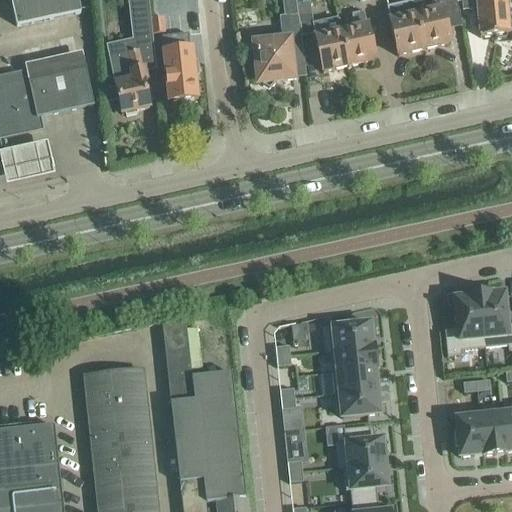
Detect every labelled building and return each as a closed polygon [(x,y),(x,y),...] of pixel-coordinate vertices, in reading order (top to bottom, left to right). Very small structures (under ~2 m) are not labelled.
[(80,13),(76,0),(10,0),(16,27),(80,13)] [(299,19),(295,0),(282,0),(285,27),(280,28),(282,43),(254,47),(259,85),(292,81),(290,57),(302,55),(299,25),(299,19)] [(309,0),(295,0),(299,19),(312,17),(309,0)] [(455,0),(412,0),(416,16),(423,52),(450,46),(442,10),(440,10),(440,7),(457,4),(455,0)] [(461,0),(463,12),(477,11),(480,39),(510,36),(506,1),(496,2),(496,0),(461,0)] [(423,52),(416,16),(402,19),(399,5),(389,7),(392,21),(389,22),(397,57),(423,52)] [(355,29),(340,33),(348,69),(375,62),(367,27),(366,27),(363,13),(352,15),(355,29)] [(163,19),(151,20),(153,36),(164,34),(163,19)] [(348,69),(340,33),(327,36),(324,22),(313,24),(316,38),(314,39),(322,74),(348,69)] [(147,83),(143,63),(140,51),(125,55),(131,82),(115,85),(121,116),(149,110),(143,84),(147,83)] [(197,101),(195,79),(195,77),(197,77),(198,75),(197,67),(192,68),(190,51),(163,54),(168,104),(197,101)] [(0,79),(0,149),(0,147),(0,138),(39,130),(37,119),(93,107),(82,61),(0,79)] [(491,296),(479,297),(484,350),(508,348),(508,353),(511,352),(511,326),(507,327),(504,295),(491,297),(491,296)] [(457,332),(444,333),(447,359),(461,358),(461,353),(484,350),(479,297),(467,298),(467,299),(454,301),(457,332)] [(182,511),(206,511),(206,505),(216,503),(217,511),(250,511),(249,500),(247,500),(232,375),(192,379),(185,323),(161,325),(182,511)] [(343,328),(322,331),(325,354),(373,349),(373,348),(372,348),(370,326),(359,327),(358,324),(343,325),(343,328)] [(275,350),(276,360),(289,358),(288,348),(275,350)] [(373,349),(325,354),(325,355),(329,355),(332,375),(376,371),(373,349)] [(289,358),(276,360),(277,369),(290,368),(289,358)] [(376,371),(332,375),(334,397),(377,392),(375,372),(376,372),(376,371)] [(157,511),(143,372),(84,379),(98,511),(157,511)] [(489,383),(476,384),(477,394),(490,393),(489,383)] [(476,384),(463,385),(464,395),(477,394),(476,384)] [(293,391),(280,393),(281,402),(294,401),(293,391)] [(377,392),(334,397),(334,398),(339,397),(341,420),(379,416),(377,392)] [(294,401),(281,402),(282,412),(295,411),(294,401)] [(511,415),(501,416),(505,455),(505,454),(511,453),(511,415)] [(501,416),(479,419),(483,457),(483,458),(505,455),(501,416)] [(479,419),(456,421),(457,435),(454,435),(455,448),(458,448),(460,459),(483,457),(479,419)] [(0,511),(63,511),(54,428),(31,430),(31,426),(0,429),(0,511)] [(345,445),(336,446),(338,470),(384,465),(382,442),(370,443),(369,430),(344,432),(345,445)] [(301,464),(288,466),(289,475),(302,474),(301,464)] [(384,465),(338,470),(338,471),(343,471),(345,493),(350,493),(351,505),(376,503),(375,490),(387,489),(384,465)] [(302,474),(289,475),(290,485),(303,484),(302,474)] [(352,511),(377,511),(376,503),(351,505),(352,511)]
